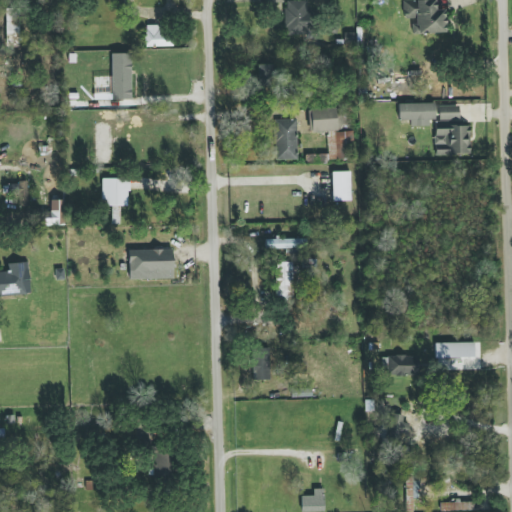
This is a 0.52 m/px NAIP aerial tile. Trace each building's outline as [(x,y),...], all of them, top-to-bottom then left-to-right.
[(403,18),(413,18),(413,34),(445,33),(445,10),(435,10),(435,0),(413,0),(403,0),(403,18)] [(285,1),(286,36),(311,35),(310,13),(307,13),(307,1),(285,1)] [(18,46),(19,11),(4,11),(4,46),(18,46)] [(145,47),(173,46),(173,26),(145,27),(145,47)] [(435,120),(434,103),(398,104),(398,120),(435,120)] [(438,106),(438,121),(459,120),(458,106),(438,106)] [(336,131),(336,118),(350,118),(350,109),(309,110),(310,132),(336,131)] [(297,160),(296,120),(274,120),(275,160),(297,160)] [(470,155),(469,126),(434,128),(435,156),(470,155)] [(354,161),(354,132),(327,132),(327,155),(305,155),(305,161),(354,161)] [(331,201),(350,201),(350,172),(331,172),(331,201)] [(101,206),(128,206),(128,179),(101,179),(101,206)] [(27,183),(9,183),(9,197),(18,197),(18,206),(27,206),(27,183)] [(65,225),(65,200),(50,200),(50,212),(38,212),(38,226),(65,225)] [(119,207),(111,207),(111,224),(119,224),(119,207)] [(265,240),(266,249),(285,249),(285,251),(306,251),(306,239),(265,240)] [(128,249),(128,279),(172,280),(173,250),(128,249)] [(316,259),(302,260),(302,276),(316,276),(316,259)] [(293,263),(276,262),(275,299),(292,299),(293,263)] [(9,263),(9,271),(0,270),(0,295),(29,295),(28,263),(9,263)] [(435,343),(436,370),(458,369),(458,363),(449,363),(449,358),(474,357),(474,343),(435,343)] [(252,381),(270,380),(269,348),(251,348),(252,381)] [(388,376),(417,375),(416,356),(387,356),(388,376)] [(400,435),(408,435),(408,423),(403,423),(403,415),(391,414),(390,443),(400,443),(400,435)] [(153,480),(169,481),(171,449),(154,448),(153,480)] [(419,481),(412,481),(413,474),(405,474),(404,511),(413,511),(413,498),(419,499),(419,481)] [(300,511),(322,511),(324,511),(323,489),(313,489),(313,496),(300,496),(300,511)]
